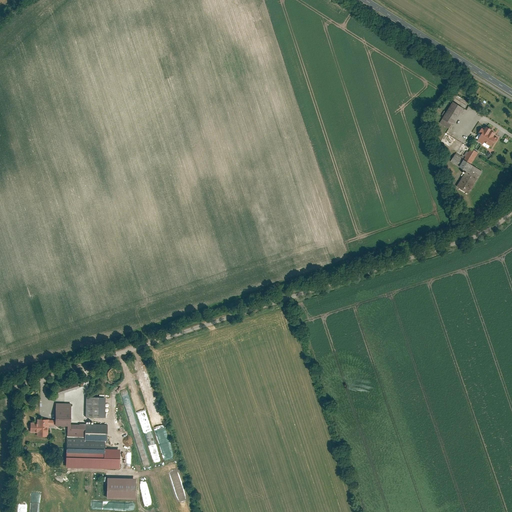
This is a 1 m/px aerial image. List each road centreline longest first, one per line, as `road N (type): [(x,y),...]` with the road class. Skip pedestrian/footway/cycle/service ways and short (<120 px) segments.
road 1 (unclassified): [(511,212),(475,236),(0,392)]
road 2 (tertiary): [(511,92),(365,0)]
